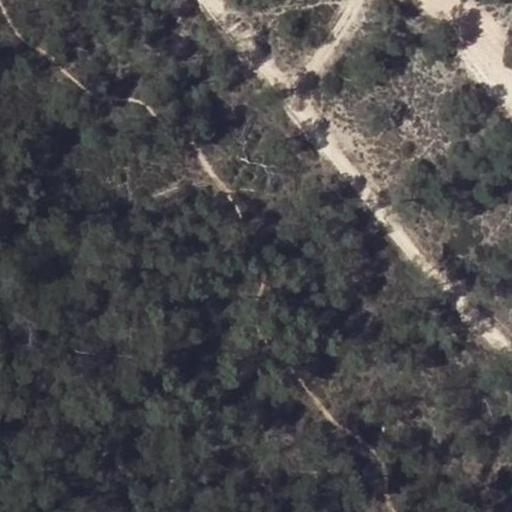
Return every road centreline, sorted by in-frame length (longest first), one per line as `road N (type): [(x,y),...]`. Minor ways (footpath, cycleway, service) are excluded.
road 1 (track): [(222,0),(294,105),(511,347)]
road 2 (track): [(357,0),(294,105)]
